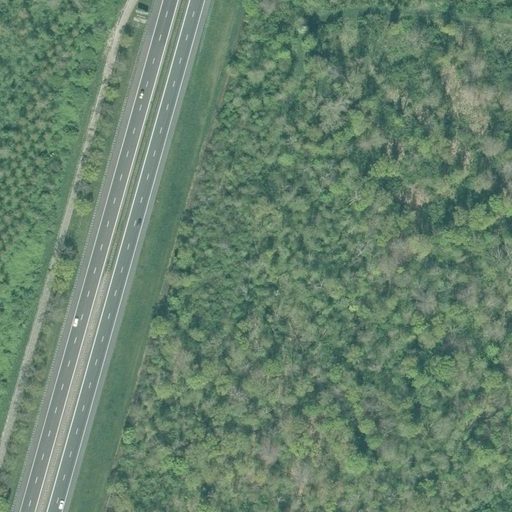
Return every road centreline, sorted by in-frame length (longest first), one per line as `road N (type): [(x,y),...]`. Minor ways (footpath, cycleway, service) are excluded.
road 1 (motorway): [(171,0),(27,511)]
road 2 (motorway): [(54,511),(197,0)]
